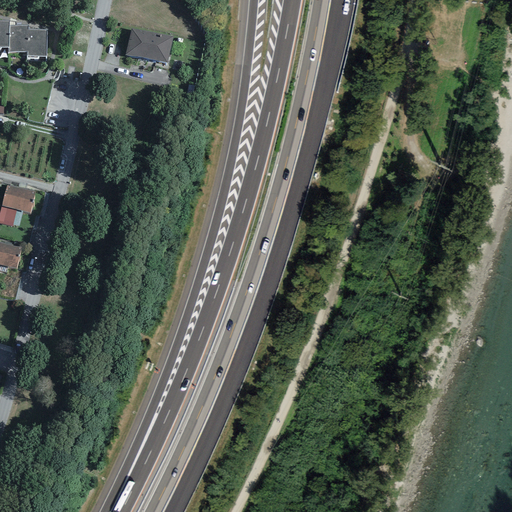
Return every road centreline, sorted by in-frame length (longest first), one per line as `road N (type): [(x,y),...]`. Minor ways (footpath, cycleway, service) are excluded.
road 1 (motorway): [(292,0),(259,154),(221,278),(119,511)]
road 2 (motorway): [(159,511),(248,307),(303,123),(327,0)]
road 3 (motorway): [(252,0),(244,91),(207,253),(108,511)]
road 4 (residential): [(0,421),(105,0)]
